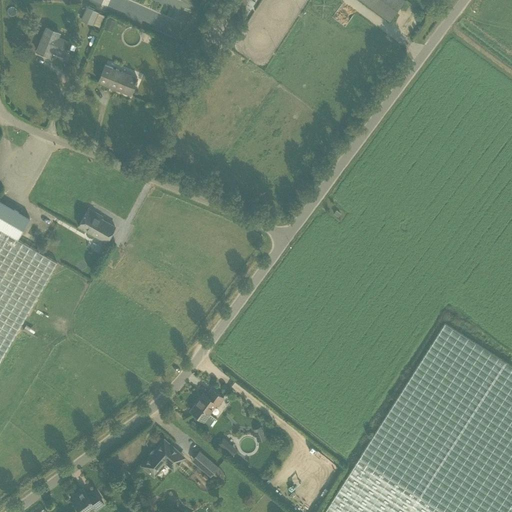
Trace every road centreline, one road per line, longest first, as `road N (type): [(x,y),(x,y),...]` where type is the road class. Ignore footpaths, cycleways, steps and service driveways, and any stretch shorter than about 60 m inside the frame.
road 1 (unclassified): [(13,511),(183,377),(284,241)]
road 2 (unclassified): [(284,241),(258,222),(12,122),(0,109)]
road 3 (unclassified): [(284,241),(465,0)]
